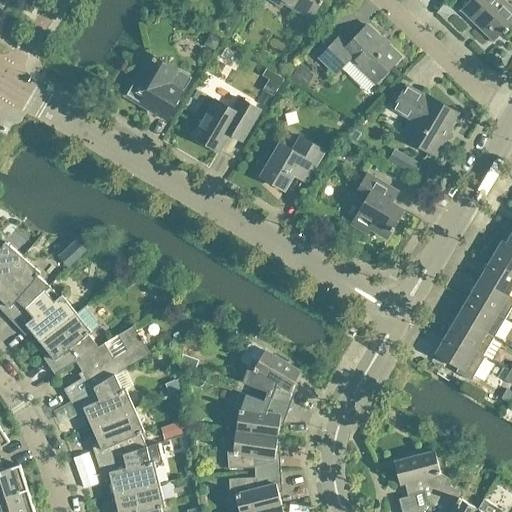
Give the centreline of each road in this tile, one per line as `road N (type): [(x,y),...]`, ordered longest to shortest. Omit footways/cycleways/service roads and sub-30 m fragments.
road 1 (tertiary): [(399,315),(2,78)]
road 2 (tertiary): [(511,124),(399,315)]
road 3 (residential): [(344,511),(333,481),(334,439),(399,315)]
road 4 (residential): [(511,114),(383,0)]
road 5 (residential): [(62,511),(32,429),(0,380)]
